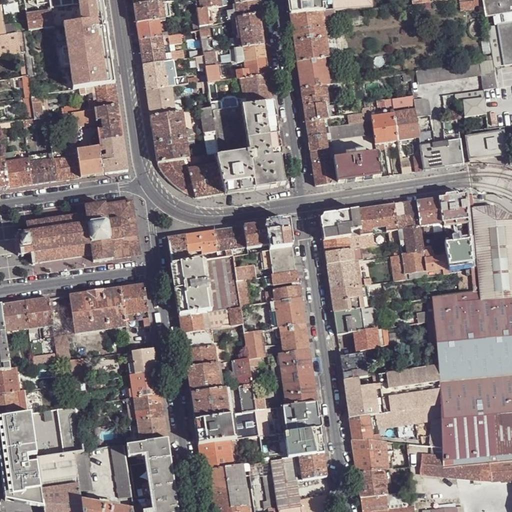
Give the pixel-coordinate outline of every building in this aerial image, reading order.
[(79,0),(49,0),(51,9),(79,5),(80,4),(79,0)] [(220,0),(199,0),(201,10),(206,9),(210,8),(222,7),(220,0)] [(288,0),(291,16),(323,13),(324,13),(322,0),(288,0)] [(322,0),(324,13),(336,12),(373,9),(372,0),(322,0)] [(511,14),(511,0),(490,0),(484,2),(486,19),(511,14)] [(80,4),(79,5),(82,25),(68,27),(69,33),(65,33),(73,92),(80,91),(92,89),(95,89),(115,86),(103,1),(80,4)] [(258,1),(235,4),(237,19),(260,14),(258,1)] [(475,9),(476,9),(476,7),(475,1),(473,1),(463,2),(460,2),(461,10),(462,10),(462,12),(475,11),(475,9)] [(162,2),(156,3),(159,20),(165,19),(162,2)] [(134,6),(136,24),(159,20),(156,3),(134,6)] [(201,10),(197,10),(198,15),(199,21),(199,28),(208,26),(206,9),(201,10)] [(31,15),(26,15),(28,24),(29,31),(46,29),(53,28),(51,12),(46,12),(31,15)] [(337,19),(336,12),(324,13),(323,13),(325,23),(333,22),(334,22),(337,19)] [(295,43),(327,38),(325,23),(323,13),(291,16),(295,43)] [(260,14),(237,19),(242,48),(244,48),(264,45),(260,14)] [(187,16),(186,16),(187,23),(199,21),(198,15),(187,16)] [(136,24),(139,41),(162,38),(159,20),(136,24)] [(327,38),(335,36),(333,22),(325,23),(327,38)] [(15,24),(4,25),(5,35),(17,33),(22,32),(29,31),(28,24),(15,25),(15,24)] [(511,66),(511,24),(498,27),(499,31),(505,68),(511,66)] [(208,26),(199,28),(200,32),(201,38),(210,36),(208,26)] [(499,31),(489,32),(494,61),(496,70),(505,68),(499,31)] [(4,35),(7,57),(21,55),(19,46),(24,45),(22,32),(17,33),(5,35),(4,35)] [(200,32),(180,35),(180,40),(182,54),(183,60),(204,57),(203,54),(202,44),(202,41),(201,38),(200,32)] [(330,58),(338,57),(335,36),(327,38),(330,58)] [(167,37),(162,38),(165,63),(171,62),(170,56),(168,42),(167,37)] [(139,41),(143,66),(164,63),(165,63),(162,38),(139,41)] [(295,43),(298,63),(327,59),(330,58),(327,38),(295,43)] [(264,45),(244,48),(246,62),(266,59),(264,45)] [(242,48),(235,49),(237,64),(246,62),(244,48),(242,48)] [(204,57),(205,69),(216,67),(214,52),(209,53),(203,54),(204,57)] [(269,76),(266,59),(246,62),(248,70),(249,79),(269,76)] [(298,63),(302,90),(327,86),(329,86),(331,86),(328,68),(327,59),(298,63)] [(483,77),(484,92),(499,90),(496,70),(494,61),(492,62),(488,63),(488,62),(465,66),(417,72),(419,86),(483,77)] [(165,72),(172,70),(171,62),(165,63),(164,63),(165,72)] [(143,66),(146,92),(167,89),(165,72),(164,63),(143,66)] [(216,67),(205,69),(207,79),(208,83),(208,85),(216,83),(219,83),(217,67),(216,67)] [(172,70),(165,72),(167,89),(171,88),(174,88),(173,80),(172,70)] [(248,70),(237,72),(238,80),(240,80),(249,79),(248,70)] [(29,76),(23,77),(26,99),(32,98),(29,76)] [(249,79),(240,80),(240,86),(242,87),(243,86),(245,99),(244,99),(238,100),(236,100),(221,102),(219,102),(216,83),(208,85),(211,110),(212,113),(243,108),(273,104),(269,76),(249,79)] [(187,78),(173,80),(174,88),(188,86),(187,80),(187,78)] [(119,107),(115,86),(95,89),(96,92),(97,98),(99,110),(119,107)] [(302,90),(304,108),(327,104),(329,104),(327,86),(302,90)] [(146,92),(150,118),(175,115),(171,88),(167,89),(146,92)] [(485,92),(455,94),(456,115),(487,113),(485,92)] [(41,96),(32,98),(35,119),(43,118),(41,96)] [(393,107),(394,111),(416,108),(415,102),(414,97),(392,100),(393,107)] [(26,99),(25,99),(27,121),(35,119),(32,98),(26,99)] [(94,111),(99,110),(97,98),(94,98),(92,99),(92,101),(89,102),(90,108),(90,112),(94,111)] [(370,103),(371,110),(376,109),(393,107),(392,100),(370,103)] [(418,101),(415,102),(416,108),(416,112),(417,119),(432,117),(430,104),(425,100),(418,101)] [(341,119),(339,102),(329,104),(327,104),(329,120),(341,119)] [(254,191),(285,186),(282,169),(274,170),(273,163),(281,161),(273,104),(243,108),(248,150),(254,191)] [(304,108),(307,124),(324,121),(326,121),(329,120),(327,104),(304,108)] [(78,109),(79,109),(79,106),(64,108),(65,115),(67,115),(71,114),(78,113),(78,109)] [(123,140),(119,107),(99,110),(94,111),(96,122),(101,122),(103,131),(97,132),(99,143),(123,140)] [(237,154),(248,150),(243,108),(212,113),(215,133),(215,135),(218,155),(219,159),(233,154),(237,154)] [(211,110),(200,111),(204,135),(215,133),(212,113),(211,110)] [(72,121),(72,127),(96,124),(96,122),(94,111),(90,112),(78,113),(71,114),(72,121)] [(412,112),(395,115),(398,140),(416,137),(412,112)] [(416,112),(412,112),(416,137),(398,140),(398,143),(420,139),(417,119),(416,112)] [(189,113),(182,114),(185,132),(191,131),(189,113)] [(150,118),(154,144),(186,139),(185,132),(182,114),(175,115),(150,118)] [(398,140),(395,115),(392,115),(375,118),(373,118),(373,122),(375,135),(376,145),(398,143),(398,140)] [(27,121),(22,121),(23,127),(47,124),(46,118),(43,118),(35,119),(27,121)] [(309,139),(326,136),(324,123),(324,121),(307,124),(309,139)] [(373,122),(330,128),(331,135),(331,141),(332,141),(375,135),(373,122)] [(503,133),(466,139),(468,153),(469,159),(470,162),(507,155),(503,133)] [(460,134),(444,137),(445,144),(461,141),(460,135),(460,134)] [(215,135),(208,136),(211,152),(208,153),(208,156),(213,156),(218,155),(215,135)] [(311,154),(328,150),(327,141),(326,136),(309,139),(311,154)] [(154,144),(157,164),(186,160),(189,159),(187,147),(186,139),(154,144)] [(100,147),(101,153),(106,152),(106,157),(101,158),(104,175),(128,172),(123,140),(99,143),(100,147)] [(464,166),(461,141),(445,144),(435,145),(421,147),(422,157),(424,171),(464,166)] [(77,157),(80,179),(104,175),(101,158),(101,153),(100,147),(76,151),(77,157)] [(76,150),(66,152),(67,159),(77,157),(76,151),(76,150)] [(223,195),(254,191),(248,150),(237,154),(233,154),(219,159),(218,155),(213,156),(215,161),(216,166),(223,195)] [(313,166),(331,163),(330,159),(329,150),(328,150),(311,154),(313,166)] [(14,153),(3,155),(4,158),(4,160),(4,162),(5,164),(16,162),(14,153)] [(378,154),(334,160),(335,163),(338,184),(381,178),(378,154)] [(56,182),(80,179),(77,157),(67,159),(53,161),(56,182)] [(413,158),(415,173),(424,171),(422,157),(413,158)] [(8,189),(32,186),(29,164),(28,160),(16,162),(5,164),(8,189)] [(157,164),(161,171),(165,177),(174,186),(184,193),(195,199),(188,170),(187,165),(186,160),(157,164)] [(32,186),(56,182),(53,161),(29,164),(32,186)] [(274,170),(282,169),(281,161),(273,163),(274,170)] [(0,190),(8,189),(5,164),(4,162),(0,162),(0,190)] [(338,184),(335,163),(331,163),(313,166),(316,188),(338,184)] [(401,165),(403,175),(411,173),(410,164),(406,165),(401,165)] [(195,199),(223,195),(216,166),(188,170),(195,199)] [(443,225),(467,222),(467,210),(465,196),(439,200),(443,225)] [(421,228),(443,225),(439,200),(417,203),(421,228)] [(139,250),(132,201),(87,208),(87,207),(85,208),(84,208),(85,210),(86,214),(85,215),(36,222),(35,222),(33,222),(33,223),(28,223),(28,222),(26,223),(26,224),(26,226),(27,225),(28,232),(26,232),(26,234),(21,235),(20,233),(18,233),(18,235),(15,235),(16,238),(19,254),(18,254),(18,257),(21,256),(22,258),(24,257),(24,256),(29,255),(29,257),(31,257),(32,263),(32,265),(33,266),(34,266),(34,264),(39,264),(41,264),(41,263),(91,256),(91,257),(92,257),(92,261),(92,263),(93,263),(95,263),(111,260),(111,261),(113,260),(140,256),(140,254),(139,250)] [(404,234),(399,235),(400,244),(402,257),(406,281),(428,278),(427,273),(425,261),(425,255),(423,243),(422,238),(421,234),(421,228),(417,203),(395,206),(398,231),(404,231),(404,234)] [(395,206),(357,212),(360,232),(361,237),(363,237),(373,235),(372,230),(381,229),(386,229),(386,233),(392,233),(398,231),(395,206)] [(511,217),(494,207),(473,210),(467,210),(467,222),(468,227),(469,240),(471,265),(472,272),(474,294),(469,295),(433,300),(435,323),(437,339),(437,345),(439,367),(441,386),(441,406),(442,420),(443,449),(443,458),(444,469),(501,463),(511,462),(511,217)] [(321,224),(324,242),(348,239),(350,238),(349,234),(360,232),(357,212),(327,216),(321,224)] [(278,222),(264,224),(267,246),(268,248),(268,251),(291,247),(288,230),(278,222)] [(443,225),(444,230),(449,229),(468,227),(467,222),(443,225)] [(264,224),(243,228),(246,248),(247,250),(267,246),(264,224)] [(243,228),(228,230),(231,250),(246,248),(243,228)] [(228,230),(213,232),(216,253),(217,258),(232,256),(231,253),(231,250),(228,230)] [(394,245),(400,244),(399,235),(398,231),(392,233),(394,245)] [(213,232),(184,237),(186,254),(201,252),(201,255),(216,253),(213,232)] [(449,243),(446,243),(446,244),(447,253),(448,258),(449,268),(471,265),(469,240),(466,240),(466,243),(461,244),(460,237),(458,236),(454,237),(453,239),(454,245),(449,246),(449,243)] [(184,237),(167,239),(171,265),(172,265),(188,263),(187,257),(186,254),(184,237)] [(348,239),(350,251),(358,250),(362,249),(361,240),(363,240),(363,237),(361,237),(350,238),(348,239)] [(326,254),(350,251),(348,239),(324,242),(326,254)] [(400,244),(394,245),(396,258),(402,257),(400,244)] [(235,256),(232,256),(234,269),(295,260),(293,247),(291,247),(268,251),(266,251),(235,256)] [(350,251),(351,263),(355,263),(360,262),(358,250),(350,251)] [(350,251),(326,254),(327,266),(351,263),(350,251)] [(203,262),(200,263),(203,282),(206,282),(207,285),(208,290),(204,290),(207,313),(239,308),(235,282),(234,269),(232,256),(217,258),(202,261),(200,261),(200,262),(203,261),(203,262)] [(406,281),(402,257),(396,258),(394,258),(396,272),(393,272),(395,283),(406,281)] [(449,268),(448,258),(434,260),(425,261),(427,273),(449,270),(449,268)] [(295,260),(234,269),(235,282),(242,281),(257,279),(262,278),(271,276),(296,273),(295,260)] [(188,263),(172,265),(180,317),(200,314),(207,313),(204,290),(203,282),(200,263),(203,262),(203,261),(200,262),(200,261),(193,262),(188,263)] [(358,287),(355,263),(351,263),(327,266),(331,291),(358,287)] [(296,273),(271,276),(271,280),(272,286),(285,284),(298,282),(296,273)] [(242,281),(235,282),(239,308),(246,307),(242,281)] [(144,286),(120,289),(124,316),(148,313),(144,286)] [(285,289),(272,291),(272,292),(274,303),(300,299),(299,287),(285,289)] [(358,287),(331,291),(334,314),(361,310),(358,287)] [(120,289),(69,297),(75,335),(126,327),(125,322),(124,316),(120,289)] [(249,299),(250,306),(254,306),(269,304),(274,303),(272,292),(265,293),(263,296),(249,299)] [(274,303),(269,304),(271,312),(274,312),(277,329),(279,328),(304,325),(300,299),(274,303)] [(49,300),(25,303),(29,330),(41,329),(53,327),(51,313),(49,300)] [(433,300),(395,305),(398,328),(435,323),(433,300)] [(25,303),(1,307),(5,333),(5,334),(29,330),(25,303)] [(1,307),(0,306),(0,372),(10,371),(10,366),(7,348),(2,349),(0,334),(0,333),(5,333),(1,307)] [(246,307),(239,308),(242,325),(243,334),(258,331),(254,306),(250,306),(246,307)] [(207,313),(200,314),(203,331),(210,330),(242,325),(239,308),(207,313)] [(363,322),(376,321),(374,308),(370,309),(370,312),(367,312),(366,309),(361,310),(363,322)] [(353,334),(365,332),(363,322),(361,310),(334,314),(337,336),(353,334)] [(271,312),(268,313),(270,329),(277,329),(274,312),(271,312)] [(148,313),(124,316),(125,322),(144,320),(149,319),(148,313)] [(179,317),(181,335),(203,331),(200,314),(180,317),(179,317)] [(365,332),(377,331),(376,321),(363,322),(365,332)] [(304,325),(279,328),(283,355),(307,351),(304,325)] [(53,327),(41,329),(45,358),(57,356),(57,355),(54,338),(53,327)] [(181,335),(183,351),(213,346),(210,330),(203,331),(181,335)] [(258,331),(243,334),(247,360),(260,358),(264,357),(260,331),(258,331)] [(380,350),(377,331),(365,332),(353,334),(356,353),(380,350)] [(65,336),(54,338),(57,355),(67,353),(65,336)] [(183,351),(186,369),(215,365),(213,346),(183,351)] [(154,350),(132,353),(135,375),(157,372),(154,350)] [(341,358),(353,357),(352,351),(351,350),(340,351),(341,358)] [(283,355),(278,355),(282,381),(311,377),(307,351),(283,355)] [(67,353),(57,355),(57,356),(58,364),(69,362),(67,353)] [(341,358),(344,381),(359,378),(368,377),(365,355),(353,357),(341,358)] [(45,358),(33,359),(33,363),(34,367),(58,364),(57,356),(45,358)] [(247,360),(248,368),(261,366),(260,358),(247,360)] [(83,360),(70,362),(73,384),(86,382),(83,360)] [(247,360),(233,362),(237,388),(250,386),(249,373),(248,368),(247,360)] [(33,363),(10,366),(10,371),(17,370),(34,367),(33,363)] [(186,369),(190,395),(219,390),(215,365),(186,369)] [(359,378),(344,381),(350,420),(365,418),(370,417),(371,417),(377,416),(384,415),(390,414),(441,406),(441,386),(439,367),(380,376),(372,377),(373,384),(360,386),(359,378)] [(0,372),(0,395),(17,393),(20,392),(19,384),(17,370),(10,371),(0,372)] [(135,375),(130,376),(133,399),(160,395),(157,372),(135,375)] [(253,372),(249,373),(250,386),(258,385),(256,374),(253,375),(253,372)] [(311,377),(282,381),(285,407),(315,403),(311,377)] [(19,384),(20,392),(24,392),(28,391),(27,387),(27,380),(24,381),(24,383),(19,384)] [(250,386),(237,388),(241,414),(254,412),(252,395),(250,386)] [(219,390),(190,395),(193,421),(229,416),(226,401),(225,390),(219,390)] [(17,393),(20,416),(26,415),(28,415),(24,392),(20,392),(17,393)] [(0,395),(0,418),(19,416),(20,416),(17,393),(0,395)] [(261,394),(252,395),(254,412),(263,411),(261,394)] [(164,417),(160,395),(133,399),(137,421),(164,417)] [(133,399),(125,400),(128,422),(129,422),(137,421),(133,399)] [(232,400),(226,401),(229,416),(235,415),(232,400)] [(285,407),(281,408),(285,434),(319,429),(315,403),(285,407)] [(390,414),(392,428),(431,422),(442,420),(441,406),(390,414)] [(77,407),(57,410),(64,455),(74,454),(83,452),(79,421),(78,414),(77,407)] [(263,411),(254,412),(258,438),(267,437),(263,411)] [(235,415),(229,416),(233,441),(235,441),(245,440),(258,438),(254,412),(241,414),(235,415)] [(85,413),(78,414),(79,421),(86,420),(85,413)] [(20,416),(19,416),(22,438),(34,437),(31,414),(28,415),(26,415),(20,416)] [(392,428),(390,414),(384,415),(377,416),(379,430),(392,428)] [(0,418),(0,441),(22,438),(19,416),(0,418)] [(193,421),(197,447),(229,442),(233,441),(229,416),(193,421)] [(373,443),(381,444),(379,430),(377,416),(371,417),(370,417),(373,443)] [(167,440),(164,417),(137,421),(140,444),(167,440)] [(373,443),(370,417),(365,418),(350,420),(353,440),(373,443)] [(443,449),(442,420),(431,422),(431,448),(443,449)] [(137,421),(129,422),(132,445),(140,444),(137,421)] [(267,437),(258,438),(262,464),(269,463),(292,459),(322,455),(319,429),(285,434),(267,437)] [(44,511),(42,490),(37,459),(38,459),(34,437),(22,438),(0,441),(0,465),(6,511),(44,511)] [(170,460),(167,440),(140,444),(132,445),(126,446),(128,458),(146,455),(147,463),(170,460)] [(353,440),(357,474),(385,471),(389,471),(387,460),(385,444),(381,444),(373,443),(353,440)] [(197,447),(201,472),(209,471),(233,468),(232,463),(229,442),(197,447)] [(110,448),(118,502),(131,500),(129,486),(126,466),(123,446),(110,448)] [(83,452),(74,454),(78,485),(79,491),(92,490),(87,452),(83,452)] [(38,459),(37,459),(42,490),(78,485),(74,454),(64,455),(38,459)] [(326,477),(322,455),(292,459),(294,471),(296,482),(326,477)] [(442,476),(444,469),(443,458),(423,457),(421,475),(442,476)] [(269,463),(271,475),(294,471),(292,459),(269,463)] [(177,511),(170,460),(147,463),(154,511),(177,511)] [(511,462),(501,463),(503,480),(503,482),(511,481),(511,462)] [(246,466),(248,478),(262,476),(271,475),(269,463),(262,464),(246,466)] [(501,463),(444,469),(442,476),(503,480),(501,463)] [(245,511),(239,467),(235,467),(233,468),(209,471),(201,472),(202,478),(209,477),(214,511),(245,511)] [(271,475),(272,486),(276,509),(292,508),(299,507),(296,482),(294,471),(271,475)] [(357,474),(361,498),(388,496),(386,481),(385,471),(357,474)] [(271,475),(262,476),(263,487),(272,486),(271,475)] [(81,511),(80,501),(79,491),(78,485),(42,490),(44,511),(81,511)] [(133,511),(141,511),(138,485),(129,486),(131,500),(133,511)] [(263,487),(266,511),(276,511),(276,509),(272,486),(263,487)] [(361,498),(362,511),(398,511),(414,511),(412,494),(394,495),(388,496),(361,498)] [(80,501),(81,511),(133,511),(80,501)]
